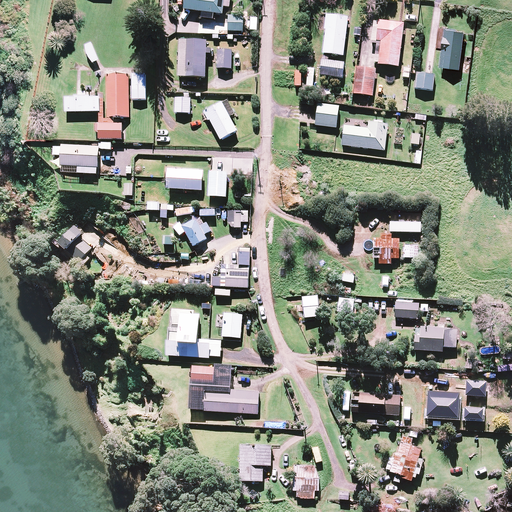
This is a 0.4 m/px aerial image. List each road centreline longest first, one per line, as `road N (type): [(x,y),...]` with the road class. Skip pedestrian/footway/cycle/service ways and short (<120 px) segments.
road 1 (residential): [(290,361),(267,299),(259,235),(268,0)]
road 2 (track): [(262,200),(317,232),(335,257),(361,253),(367,225)]
